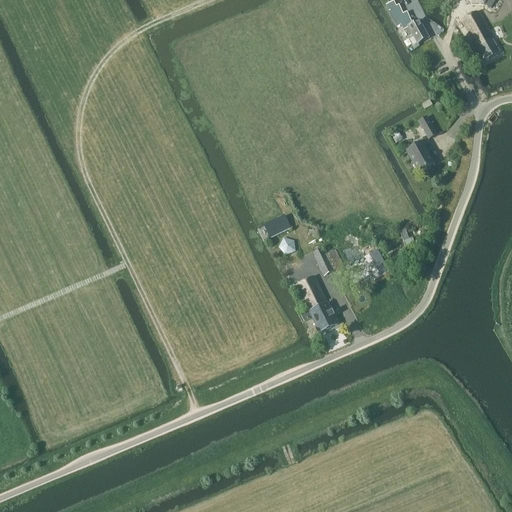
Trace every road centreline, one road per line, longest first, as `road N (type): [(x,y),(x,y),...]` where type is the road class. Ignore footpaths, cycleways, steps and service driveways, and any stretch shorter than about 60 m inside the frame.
road 1 (unclassified): [(0,498),(403,325),(423,305),(474,175),(486,104),(511,97)]
road 2 (track): [(199,413),(85,177),(77,137),(84,97),(101,66),(147,27),(210,0)]
road 3 (track): [(0,318),(126,262)]
